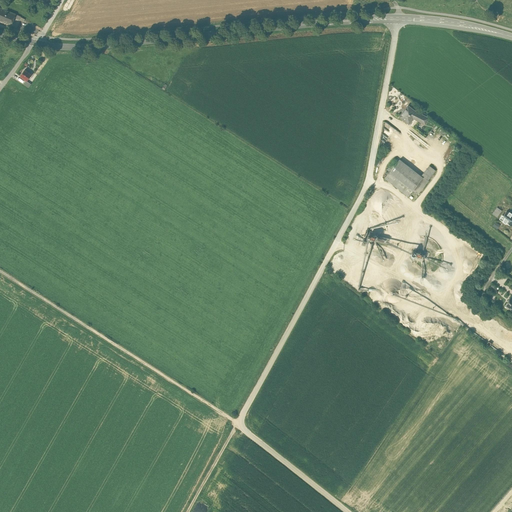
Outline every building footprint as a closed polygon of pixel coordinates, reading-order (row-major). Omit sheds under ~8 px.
[(15,14),(0,7),(0,20),(11,25),(14,17),(15,14)] [(31,74),(25,70),(20,76),(26,80),(26,81),(27,81),(31,74)] [(428,117),(418,112),(417,112),(408,105),(399,116),(409,124),(413,118),(425,124),(428,117)] [(395,159),(389,166),(392,168),(397,161),(395,159)] [(421,179),(397,161),(392,168),(391,169),(389,167),(387,170),(389,172),(390,172),(401,181),(412,190),(421,179)] [(429,165),(422,175),(423,176),(427,180),(435,170),(429,165)] [(390,172),(389,172),(384,178),(396,188),(401,181),(390,172)] [(412,190),(412,191),(417,194),(428,180),(427,180),(423,176),(412,190)] [(412,190),(401,181),(396,188),(408,196),(412,191),(412,190)] [(501,210),(497,207),(493,214),(497,217),(501,210)] [(511,215),(507,212),(502,219),(511,225),(511,214),(511,215)]
